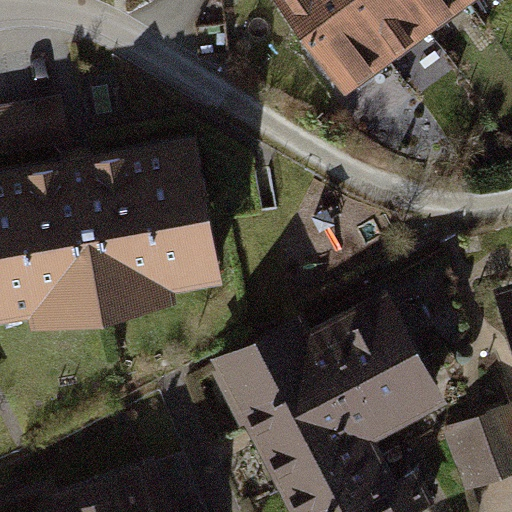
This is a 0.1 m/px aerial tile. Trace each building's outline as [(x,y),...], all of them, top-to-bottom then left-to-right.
[(286,0),(345,81),(386,51),(348,0),(286,0)] [(409,0),(348,0),(386,51),(426,22),(409,0)] [(409,0),(426,22),(454,0),(409,0)] [(65,95),(0,106),(0,153),(73,141),(65,95)] [(205,140),(0,175),(0,322),(39,315),(41,328),(185,303),(182,290),(230,282),(205,140)] [(312,309),(220,356),(300,511),(423,511),(444,501),(428,471),(407,481),(385,438),(458,400),(398,284),(320,324),(312,309)] [(511,287),(501,291),(511,324),(511,287)] [(511,417),(505,399),(433,426),(456,488),(511,466),(511,417)] [(64,505),(45,511),(181,511),(163,461),(61,497),(64,505)]
